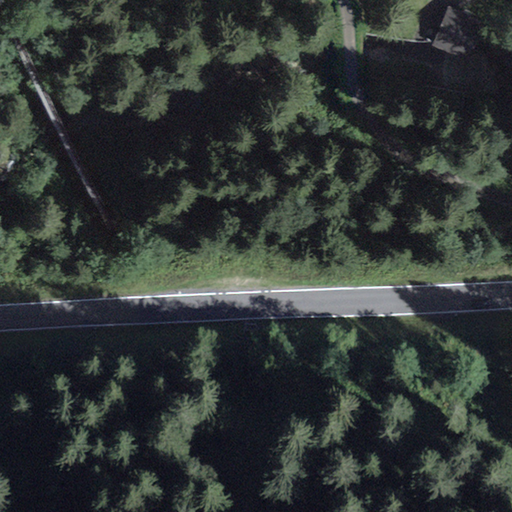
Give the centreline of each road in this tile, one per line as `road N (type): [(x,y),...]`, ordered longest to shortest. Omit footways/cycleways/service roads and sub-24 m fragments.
road 1 (tertiary): [(511,294),(0,320)]
road 2 (unclassified): [(511,205),(438,176),(394,148),(368,118),(355,88),(343,0)]
